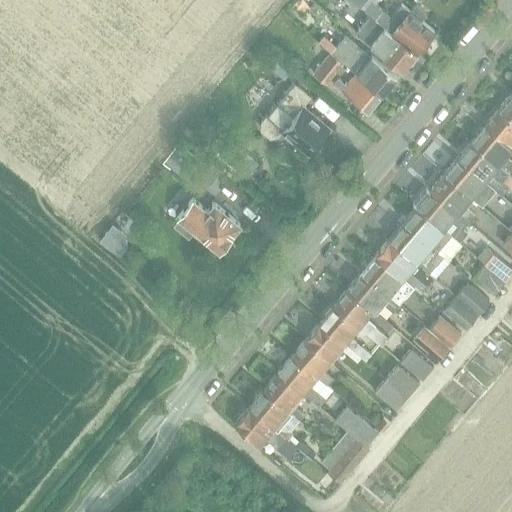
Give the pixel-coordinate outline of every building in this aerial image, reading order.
[(307,0),(319,10),(327,0),(307,0)] [(370,1),(369,2),(366,0),(363,0),(358,7),(367,15),(368,14),(390,32),(414,53),(432,31),(419,20),(424,13),(414,5),(409,11),(399,4),(389,16),(370,1)] [(400,71),(414,53),(390,32),(368,14),(367,15),(353,32),(400,71)] [(329,53),(354,74),(380,95),(395,77),(369,56),(368,57),(355,46),(356,45),(344,35),(329,53)] [(341,63),(329,53),(312,74),(324,84),(341,63)] [(297,56),(292,61),(301,68),(305,63),(297,56)] [(366,113),(380,95),(354,74),(345,86),(336,79),(332,85),(366,113)] [(327,129),(320,123),(322,121),(309,110),(308,112),(300,106),(309,96),(292,82),(274,103),(260,121),(260,130),(269,137),(278,135),(282,129),(309,152),(311,148),(313,150),(320,143),(318,141),(327,129)] [(511,94),(510,93),(497,109),(511,121),(511,94)] [(511,121),(497,109),(483,124),(510,147),(511,145),(511,121)] [(511,161),(504,155),(510,147),(483,124),(469,141),(496,164),(508,174),(511,177),(511,176),(511,161)] [(193,140),(202,147),(206,141),(198,135),(193,140)] [(245,176),(257,161),(230,138),(218,153),(245,176)] [(508,174),(496,164),(469,141),(456,157),(495,189),(500,194),(507,187),(501,182),(508,174)] [(201,160),(199,162),(193,156),(186,165),(192,170),(185,179),(199,191),(207,183),(209,185),(218,174),(201,160)] [(481,206),(495,189),(456,157),(443,173),(470,196),(481,206)] [(462,206),(470,196),(443,173),(429,189),(467,221),(472,215),(462,206)] [(461,228),(467,221),(429,189),(416,206),(450,235),(457,241),(466,232),(461,228)] [(213,203),(206,210),(192,199),(177,217),(179,218),(173,224),(188,236),(193,230),(218,250),(220,247),(223,249),(229,242),(226,240),(239,225),(213,203)] [(436,250),(450,235),(416,206),(402,222),(442,256),(436,250)] [(435,264),(442,256),(402,222),(388,238),(415,261),(422,253),(435,264)] [(112,224),(99,240),(118,255),(126,245),(124,233),(112,224)] [(502,243),(511,251),(511,232),(502,243)] [(408,270),(415,261),(388,238),(374,255),(401,278),(411,287),(412,287),(419,293),(426,285),(408,270)] [(483,263),(504,281),(511,272),(511,269),(492,252),(483,263)] [(411,287),(401,278),(374,255),(360,271),(396,302),(398,303),(411,287)] [(493,294),(504,281),(483,263),(472,276),(493,294)] [(390,309),(396,302),(360,271),(346,288),(371,309),(373,311),(381,302),(390,309)] [(455,296),(476,314),(488,300),(467,282),(455,296)] [(364,317),(371,309),(346,288),(333,305),(365,332),(380,345),(387,337),(364,317)] [(464,328),(476,314),(455,296),(443,309),(464,328)] [(362,336),(365,332),(333,305),(318,322),(359,356),(364,360),(370,354),(348,336),(354,329),(362,336)] [(460,333),(438,315),(427,327),(449,346),(460,333)] [(356,361),(359,356),(318,322),(305,338),(329,359),(339,347),(356,361)] [(448,347),(427,329),(423,326),(412,338),(427,351),(424,354),(435,363),(448,347)] [(320,370),(329,359),(305,338),(291,355),(315,376),(325,384),(331,377),(324,371),(323,373),(320,370)] [(432,366),(410,347),(399,360),(421,379),(432,366)] [(308,384),(315,376),(291,355),(277,371),(301,392),(317,406),(324,398),(308,384)] [(395,364),(386,378),(406,396),(418,384),(395,364)] [(291,405),(301,392),(277,371),(262,389),(287,410),(298,419),(302,414),(291,405)] [(406,396),(384,378),(372,392),(394,411),(394,410),(406,396)] [(277,421),(287,410),(262,389),(248,406),(287,438),(292,433),(277,421)] [(297,447),(287,438),(248,406),(233,423),(257,444),(264,436),(275,445),(270,451),(283,463),(297,447)] [(376,432),(345,406),(334,420),(346,430),(365,446),(376,432)] [(375,425),(382,431),(389,422),(382,416),(375,425)] [(367,447),(365,446),(346,430),(331,447),(352,464),(367,447)] [(352,464),(331,447),(321,459),(342,477),(352,464)]
